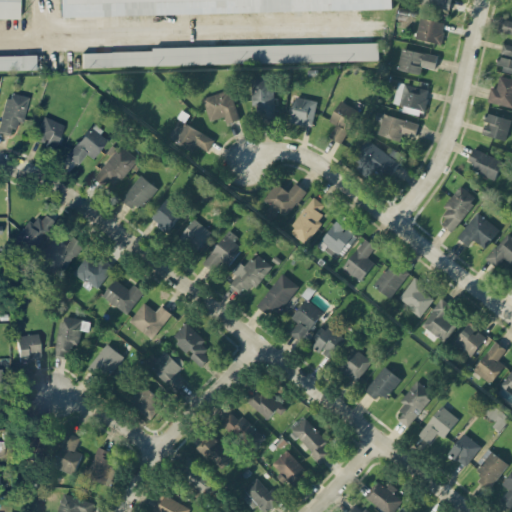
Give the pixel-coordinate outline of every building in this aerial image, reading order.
[(18,0),(0,0),(0,17),(19,17),(18,0)] [(60,0),(60,15),(392,10),(392,0),(60,0)] [(422,0),(421,4),(449,8),(450,0),(422,0)] [(416,39),(441,43),(444,21),(419,17),(416,39)] [(511,20),(500,17),(497,30),(511,33),(511,20)] [(82,66),(378,60),(378,43),(82,49),(82,66)] [(435,68),(437,53),(400,49),(398,69),(421,72),(421,66),(435,68)] [(35,53),(0,53),(0,69),(35,69),(35,53)] [(511,77),(498,76),(497,88),(490,87),(488,102),(511,105),(511,77)] [(274,78),(252,78),(251,107),(257,107),(257,119),(273,119),(274,78)] [(429,89),(398,81),(393,102),(403,105),(402,110),(422,116),(429,89)] [(203,98),(210,121),(224,116),(226,123),(239,119),(229,89),(203,98)] [(0,123),(0,131),(12,134),(15,121),(23,122),(29,95),(7,91),(0,123)] [(290,121),(311,126),(317,101),(295,96),(290,121)] [(329,136),(341,143),(359,111),(340,100),(328,121),(335,125),(329,136)] [(374,119),(381,121),(377,133),(399,140),(402,134),(414,138),(418,123),(377,110),(374,119)] [(482,135),(506,140),(511,118),(486,113),(482,135)] [(63,123),(42,116),(34,139),(56,146),(63,123)] [(192,151),(196,144),(207,151),(214,139),(179,119),(169,138),(192,151)] [(86,153),(93,158),(108,136),(90,123),(68,156),(78,163),(86,153)] [(388,178),(400,163),(367,139),(353,158),(360,163),(357,167),(367,175),(372,167),(388,178)] [(110,190),(136,157),(120,145),(94,177),(110,190)] [(502,160),(473,148),(468,160),(476,163),(473,170),(494,180),(502,160)] [(132,208),(136,203),(141,207),(157,189),(141,174),(120,198),(132,208)] [(306,191),(295,182),(288,191),(277,182),(263,199),(285,217),(306,191)] [(476,198),(460,185),(443,206),(449,210),(440,222),(450,231),(476,198)] [(321,223),(316,219),(326,206),(314,197),(287,229),(304,243),(321,223)] [(166,233),(183,212),(167,199),(150,219),(166,233)] [(49,223),(35,212),(13,240),(29,254),(43,237),(40,235),(49,223)] [(472,239),(486,248),(499,227),(475,212),(458,238),(468,245),(472,239)] [(196,249),(211,232),(194,218),(180,235),(196,249)] [(343,256),(357,234),(335,220),(321,242),(343,256)] [(226,266),(243,248),(234,240),(237,237),(229,230),(201,262),(213,272),(221,262),(226,266)] [(485,258),(496,267),(504,258),(511,264),(511,236),(506,232),(485,258)] [(55,275),(83,245),(72,236),(64,245),(57,237),(37,258),(55,275)] [(376,245),(363,237),(343,268),(361,280),(374,261),(368,258),(376,245)] [(239,293),(244,286),(250,291),(271,266),(256,253),(245,266),(239,262),(231,271),(236,275),(229,285),(239,293)] [(101,257),(98,261),(87,254),(74,272),(97,289),(113,266),(101,257)] [(402,266),(397,272),(388,265),(373,284),(390,297),(410,273),(402,266)] [(256,305),(272,318),(299,286),(282,273),(256,305)] [(128,289),(114,278),(102,296),(126,314),(143,291),(132,283),(128,289)] [(398,301),(422,315),(435,293),(412,279),(398,301)] [(453,306),(441,297),(421,325),(444,341),(457,324),(445,316),(453,306)] [(291,317),(298,322),(289,332),(300,341),(323,312),(306,298),(291,317)] [(156,310),(141,302),(128,323),(153,338),(169,311),(159,305),(156,310)] [(55,356),(68,358),(69,349),(78,350),(80,330),(88,331),(89,319),(60,316),(55,356)] [(329,358),(345,340),(325,322),(310,340),(329,358)] [(188,354),(200,366),(214,354),(185,323),(171,336),(188,354)] [(472,357),(487,337),(468,323),(453,343),(472,357)] [(19,360),(40,358),(38,332),(17,334),(19,360)] [(504,364),(498,360),(506,349),(495,340),(473,371),(490,383),(504,364)] [(107,378),(124,356),(106,343),(90,364),(107,378)] [(339,367),(355,381),(372,361),(355,347),(339,367)] [(175,374),(185,362),(174,353),(171,356),(164,350),(157,359),(151,354),(144,364),(177,390),(184,381),(175,374)] [(386,399),(401,378),(383,365),(365,390),(375,399),(379,394),(386,399)] [(511,369),(500,384),(511,394),(511,369)] [(433,393),(416,379),(399,400),(405,405),(396,417),(407,426),(433,393)] [(149,418),(164,402),(144,384),(130,400),(149,418)] [(247,403),(269,418),(278,405),(256,390),(247,403)] [(492,426),(500,431),(510,417),(490,403),(483,412),(496,421),(492,426)] [(437,432),(443,437),(458,419),(441,405),(418,434),(428,443),(437,432)] [(242,415),(239,419),(230,411),(220,422),(251,452),(265,437),(242,415)] [(291,431),(321,462),(330,453),(322,444),(326,440),(305,418),(291,431)] [(80,437),(67,431),(53,467),(73,474),(81,452),(75,450),(80,437)] [(466,465),(480,445),(463,432),(448,452),(466,465)] [(233,457),(211,433),(198,446),(219,469),(233,457)] [(102,483),(116,454),(98,446),(85,475),(102,483)] [(272,464),(294,485),(308,471),(286,449),(272,464)] [(507,462),(489,451),(476,471),(481,474),(477,481),(490,489),(507,462)] [(209,494),(218,477),(183,457),(174,474),(209,494)] [(500,499),(509,508),(511,504),(511,470),(501,483),(508,490),(500,499)] [(257,503),(264,511),(266,511),(280,500),(258,476),(240,493),(253,507),(257,503)] [(387,511),(393,511),(402,499),(393,493),(397,488),(389,482),(386,486),(377,481),(366,498),(387,511)] [(155,511),(187,511),(190,508),(162,492),(152,510),(155,511)] [(57,511),(90,511),(93,501),(61,494),(57,511)]
